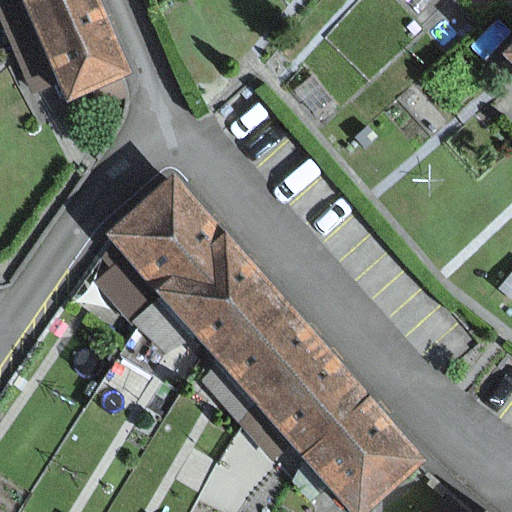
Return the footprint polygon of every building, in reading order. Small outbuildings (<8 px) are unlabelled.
[(102,0),(33,0),(51,45),(112,21),(102,0)] [(51,45),(80,117),(140,93),(112,21),(51,45)] [(113,245),(163,301),(230,243),(180,186),(113,245)] [(163,301),(213,358),(280,299),(230,243),(163,301)] [(213,358),(263,414),(330,356),(280,299),(213,358)] [(263,414),(313,471),(380,412),(330,356),(263,414)] [(313,471),(349,511),(381,511),(430,469),(380,412),(313,471)]
